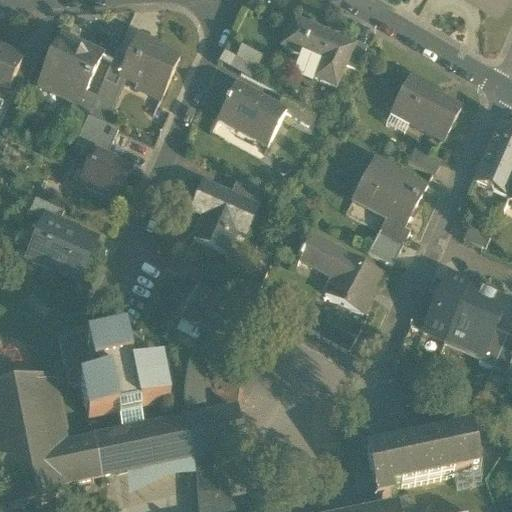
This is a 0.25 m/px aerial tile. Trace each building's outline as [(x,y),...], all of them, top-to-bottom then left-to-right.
[(281,47),(301,56),(302,54),(322,63),(314,80),(336,89),(346,66),(354,48),(353,48),(328,37),(329,35),(294,20),(281,47)] [(124,81),(163,98),(180,60),(148,46),(150,43),(137,37),(127,59),(119,79),(121,80),(124,81)] [(73,106),(79,109),(85,95),(102,58),(62,40),(39,91),(73,106)] [(346,66),(357,71),(367,49),(355,43),(353,48),(354,48),(346,66)] [(0,102),(5,105),(16,80),(24,60),(22,59),(0,49),(0,102)] [(236,61),(245,65),(255,71),(260,61),(242,51),(236,61)] [(16,80),(29,85),(40,61),(24,54),(22,59),(24,60),(16,80)] [(104,85),(116,90),(121,80),(119,79),(127,59),(117,54),(104,85)] [(294,71),(314,80),(322,63),(302,54),(301,56),(294,71)] [(221,66),(240,76),(245,65),(236,61),(226,55),(221,66)] [(249,81),(255,71),(245,65),(240,76),(249,81)] [(391,115),(443,143),(460,112),(424,93),(427,88),(411,79),(391,115)] [(88,120),(103,127),(124,81),(121,80),(116,90),(104,85),(97,100),(88,120)] [(265,149),(268,150),(285,116),(286,114),(276,109),(235,87),(224,108),(225,108),(218,123),(254,143),(257,138),(268,144),(265,149)] [(62,129),(80,137),(88,120),(97,100),(85,95),(79,109),(73,106),(62,129)] [(285,116),(297,122),(303,111),(282,99),(276,109),(286,114),(285,116)] [(103,127),(88,120),(80,137),(75,148),(86,152),(95,156),(106,161),(118,134),(103,127)] [(500,189),(511,194),(511,190),(511,133),(499,128),(490,148),(492,154),(491,157),(485,159),(474,184),(491,192),(500,189)] [(407,166),(431,179),(439,164),(415,151),(407,166)] [(95,156),(86,152),(80,166),(89,170),(95,156)] [(82,188),(117,203),(131,172),(106,161),(95,156),(89,170),(82,188)] [(385,226),(401,234),(402,231),(425,190),(375,163),(356,199),(389,218),(386,223),(385,226)] [(192,242),(226,257),(239,226),(250,231),(259,210),(258,210),(232,198),(204,186),(192,213),(203,218),(192,242)] [(232,198),(258,210),(263,199),(237,186),(232,198)] [(353,204),(386,223),(389,218),(356,199),(353,204)] [(47,222),(59,228),(64,217),(48,210),(35,204),(29,217),(46,225),(47,222)] [(28,261),(79,284),(96,244),(59,228),(47,222),(46,225),(38,242),(36,242),(28,261)] [(385,226),(378,238),(401,250),(409,235),(402,231),(401,234),(385,226)] [(463,244),(484,254),(485,251),(491,238),(470,228),(463,244)] [(324,298),(362,318),(371,301),(367,300),(380,276),(310,238),(301,255),(300,254),(299,257),(336,277),(332,284),(324,298)] [(391,269),(401,250),(378,238),(368,257),(391,269)] [(295,264),(332,284),(336,277),(299,257),(295,264)] [(167,273),(187,283),(193,273),(172,262),(167,273)] [(437,302),(423,335),(444,344),(470,286),(449,276),(437,302)] [(482,356),(483,357),(494,333),(502,315),(497,312),(494,305),(497,298),(495,297),(495,296),(494,292),(488,290),(484,292),(470,286),(444,344),(463,353),(469,351),(482,356)] [(203,336),(218,344),(234,313),(197,293),(180,324),(203,336)] [(437,302),(425,297),(410,329),(423,335),(437,302)] [(313,337),(348,356),(355,342),(321,323),(313,337)] [(511,340),(507,338),(494,333),(483,357),(482,356),(478,366),(492,372),(492,371),(506,377),(508,372),(511,363),(511,340)] [(68,389),(80,387),(80,385),(98,381),(96,374),(93,374),(86,344),(88,343),(86,334),(58,340),(68,389)] [(125,335),(88,343),(86,344),(93,374),(96,374),(98,381),(80,385),(80,387),(88,423),(118,417),(139,412),(169,406),(161,368),(133,374),(125,335)] [(192,421),(207,418),(204,403),(206,369),(218,344),(203,336),(190,364),(185,395),(186,422),(192,421)] [(0,391),(0,469),(8,511),(10,511),(62,502),(60,490),(100,482),(93,443),(68,448),(54,380),(0,391)] [(143,432),(139,412),(118,417),(122,436),(143,432)] [(207,418),(192,421),(200,461),(215,458),(244,451),(236,412),(207,418)] [(186,422),(143,432),(122,436),(93,443),(100,482),(196,462),(200,461),(192,421),(186,422)] [(373,496),(374,503),(392,499),(391,492),(479,473),(470,432),(348,458),(357,500),(373,496)] [(232,511),(215,458),(200,461),(196,462),(198,492),(210,489),(215,511),(232,511)] [(215,511),(210,489),(198,492),(199,511),(215,511)]
